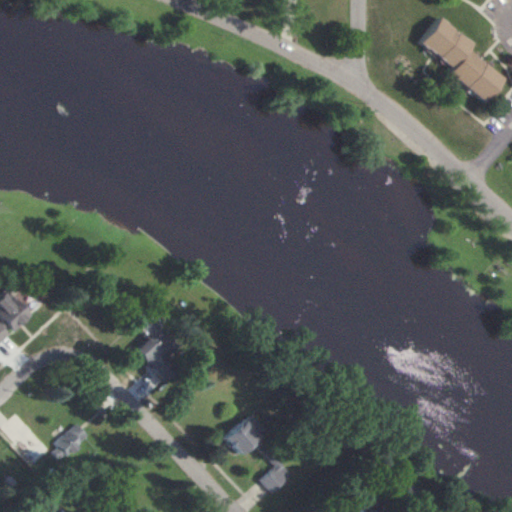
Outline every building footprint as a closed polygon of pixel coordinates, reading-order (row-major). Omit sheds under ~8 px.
[(412,44),(445,67),(440,75),(478,102),(496,77),(459,51),(465,43),(430,18),(412,44)] [(0,326),(5,331),(23,314),(0,289),(0,326)] [(126,349),(155,382),(166,372),(154,359),(167,348),(138,315),(126,326),(137,339),(126,349)] [(232,455),(258,431),(242,414),(216,437),(232,455)] [(56,449),(56,450),(61,456),(83,436),(72,423),(50,443),(56,449)] [(268,466),(253,481),(265,493),(285,474),(267,456),(262,460),(268,466)] [(416,496),(388,470),(375,484),(404,509),(416,496)]
